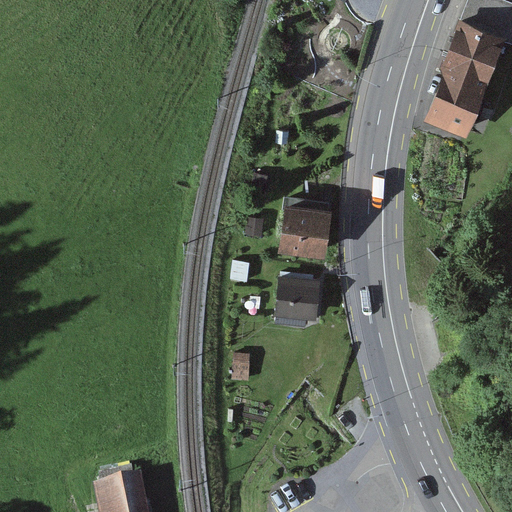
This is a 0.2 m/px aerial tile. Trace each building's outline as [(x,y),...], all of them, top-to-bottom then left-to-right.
[(511,3),(503,0),(467,0),(459,20),(506,41),(511,43),(511,3)] [(440,68),(446,71),(486,87),(506,41),(459,20),(440,68)] [(486,87),(446,71),(426,121),(467,137),(486,87)] [(277,131),(277,144),(288,144),(289,132),(277,131)] [(329,215),(285,209),(279,254),(323,260),(329,215)] [(247,218),(244,235),(261,237),(263,221),(247,218)] [(233,261),(231,279),(246,281),(249,263),(233,261)] [(322,281),(278,276),(273,325),(305,329),(306,320),(317,321),(322,281)] [(234,354),(233,379),(249,380),(250,355),(234,354)] [(156,511),(150,478),(97,489),(101,511),(156,511)]
